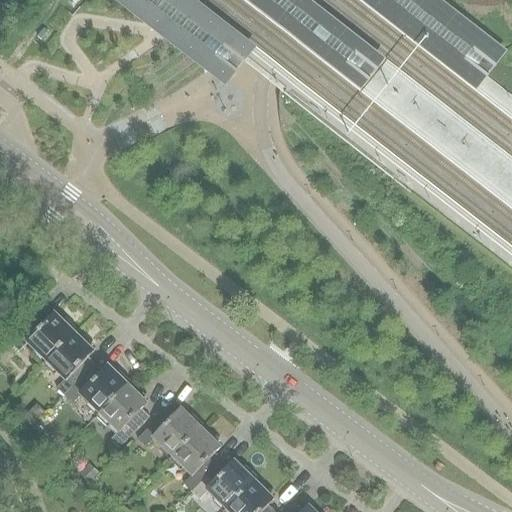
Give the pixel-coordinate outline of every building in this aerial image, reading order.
[(197,0),(117,0),(233,89),(262,51),(197,0)] [(389,64),(307,0),(252,0),(368,92),(378,78),(389,64)] [(435,0),(356,0),(479,95),(509,57),(435,0)] [(55,315),(50,321),(38,310),(7,341),(19,352),(27,344),(46,362),(74,333),(55,315)] [(94,353),(74,333),(46,362),(64,380),(55,388),(64,397),(95,365),(88,359),(94,353)] [(103,373),(95,365),(64,397),(72,404),(80,396),(100,414),(128,386),(109,367),(103,373)] [(142,411),(147,405),(128,386),(100,414),(117,432),(109,441),(118,449),(149,418),(142,411)] [(201,429),(187,415),(182,411),(176,416),(168,409),(138,441),(146,449),(155,440),(173,458),(201,429)] [(220,449),(201,429),(173,458),(192,477),(184,486),(191,493),(222,461),(215,454),(220,449)] [(0,511),(2,511),(20,505),(6,472),(5,472),(0,459),(0,511)] [(235,463),(229,468),(222,461),(191,493),(200,502),(208,493),(227,510),(254,482),(235,463)] [(90,465),(80,475),(89,484),(99,475),(90,465)] [(274,501),(254,482),(227,510),(228,511),(273,511),(268,507),(274,501)]
